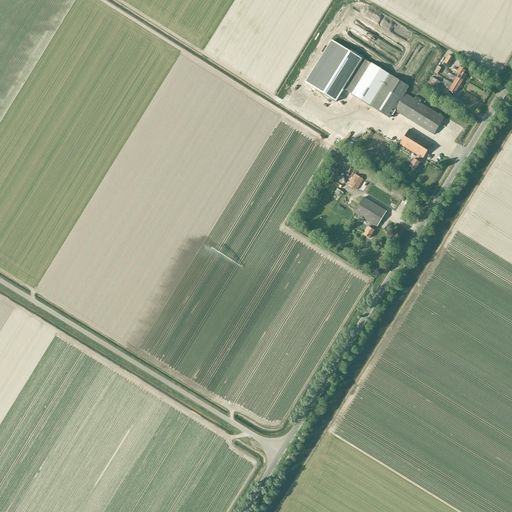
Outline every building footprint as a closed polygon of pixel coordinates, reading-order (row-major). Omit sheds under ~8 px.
[(352,94),(370,65),(338,46),(312,87),(336,102),(343,90),(344,90),(352,94)] [(443,62),(449,66),(454,59),(448,55),(443,62)] [(352,94),(370,106),(389,75),(371,63),(370,65),(352,94)] [(467,75),(464,74),(466,70),(460,67),(458,70),(454,68),(453,70),(459,74),(456,78),(463,82),(467,75)] [(463,82),(456,78),(451,74),(449,76),(455,80),(452,84),(459,88),(463,82)] [(397,112),(434,135),(444,118),(420,103),(421,101),(415,96),(413,99),(405,94),(397,107),(396,106),(408,87),(389,75),(370,106),(389,118),(390,116),(393,117),(397,112)] [(440,82),(439,81),(431,77),(427,85),(436,90),(440,92),(443,87),(439,84),(440,82)] [(459,88),(452,84),(447,80),(445,83),(449,86),(447,89),(455,94),(459,88)] [(422,158),(432,143),(409,129),(400,144),(417,155),(415,159),(414,159),(409,166),(415,170),(420,162),(419,162),(421,157),(422,158)] [(356,190),(363,179),(354,174),(348,184),(356,190)] [(366,195),(395,211),(400,202),(371,186),(366,195)] [(377,226),(386,211),(363,197),(354,212),(371,223),(363,235),(369,238),(374,230),(373,230),(375,226),(377,226)]
